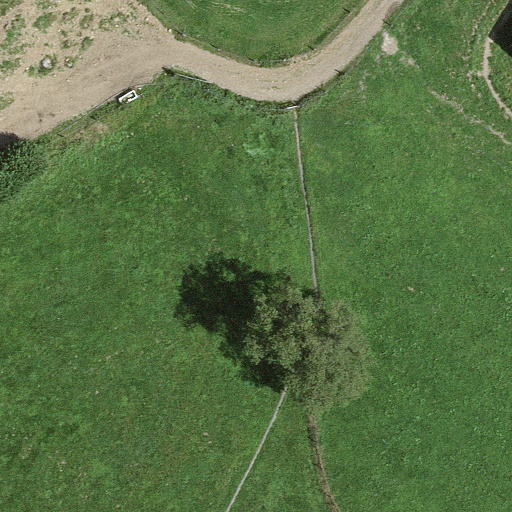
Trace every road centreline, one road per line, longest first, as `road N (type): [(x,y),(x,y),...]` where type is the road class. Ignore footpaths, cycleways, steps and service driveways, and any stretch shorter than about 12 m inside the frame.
road 1 (track): [(299,90),(160,57),(2,149)]
road 2 (track): [(396,0),(322,84),(299,90)]
